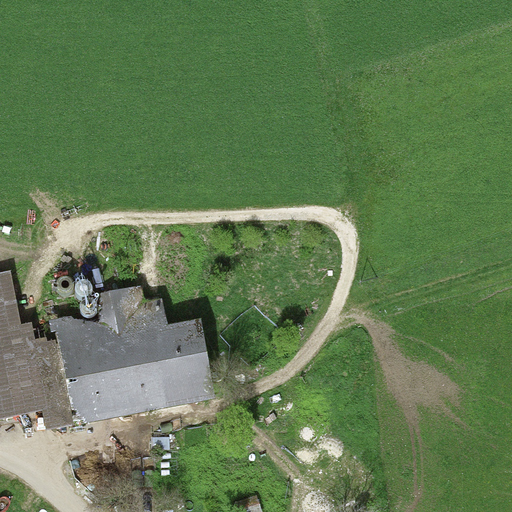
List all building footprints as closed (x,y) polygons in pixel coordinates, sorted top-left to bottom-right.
[(0,431),(28,427),(6,282),(0,283),(0,431)] [(56,287),(55,288),(55,291),(56,294),(58,297),(61,299),(64,299),(67,299),(70,297),(72,294),(72,291),(72,287),(70,285),(67,283),(64,282),(60,283),(57,285),(56,287)] [(76,302),(80,303),(83,303),(86,302),(89,300),(90,296),(91,293),(89,290),(87,287),(84,286),(80,285),(77,287),(74,289),(73,292),(73,296),(74,299),(76,302)] [(32,334),(51,428),(204,400),(192,333),(163,338),(158,310),(142,314),(137,294),(121,296),(121,299),(98,303),(101,321),(32,334)] [(79,309),(78,313),(78,316),(80,319),(83,321),(86,322),(89,321),(92,320),(94,317),(95,314),(95,311),(93,307),(90,305),(87,304),(84,305),(81,306),(79,309)] [(255,511),(252,502),(236,508),(237,511),(255,511)]
